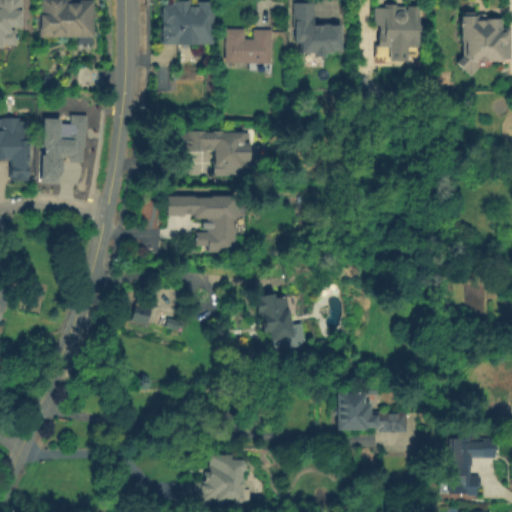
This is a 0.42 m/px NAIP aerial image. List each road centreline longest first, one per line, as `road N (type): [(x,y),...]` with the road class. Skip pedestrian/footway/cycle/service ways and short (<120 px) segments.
road 1 (tertiary): [(101,215),(76,305),(0,484)]
road 2 (tertiary): [(119,0),(120,81),(101,215)]
